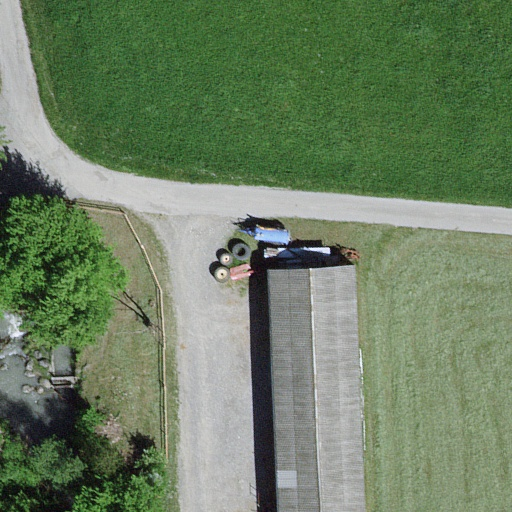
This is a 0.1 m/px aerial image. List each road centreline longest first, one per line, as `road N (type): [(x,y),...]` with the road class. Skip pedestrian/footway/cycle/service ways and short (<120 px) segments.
road 1 (track): [(511,238),(198,201),(40,173)]
road 2 (track): [(198,201),(195,511)]
road 3 (track): [(2,0),(40,173)]
